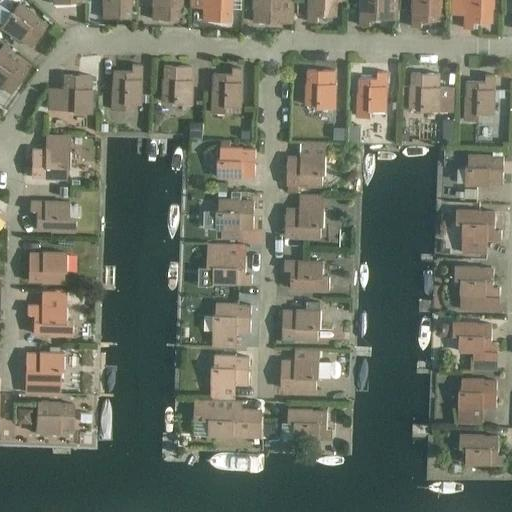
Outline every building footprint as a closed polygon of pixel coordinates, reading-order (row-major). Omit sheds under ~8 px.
[(103,4),(102,17),(119,18),(119,5),(120,5),(120,0),(85,0),(85,3),(101,4),(103,4)] [(151,0),(152,5),(153,5),(152,19),(180,19),(180,6),(182,6),(181,0),(151,0)] [(190,0),(190,10),(203,11),(202,20),(230,21),(230,8),(232,8),(231,0),(190,0)] [(279,7),(291,7),(291,0),(253,0),(253,8),(255,8),(254,22),(278,22),(279,7)] [(309,0),(308,21),(318,22),(318,15),(336,16),(337,4),(345,4),(345,0),(309,0)] [(360,0),(360,25),(370,25),(370,19),(397,19),(397,0),(360,0)] [(412,0),(412,26),(422,27),(422,20),(441,20),(441,6),(442,6),(441,0),(412,0)] [(465,0),(465,15),(465,28),(474,28),(475,22),(493,22),(493,8),(494,8),(494,0),(465,0)] [(10,11),(0,24),(0,26),(20,40),(20,39),(31,46),(47,24),(36,16),(37,15),(18,2),(12,12),(10,11)] [(0,85),(11,93),(27,70),(16,63),(16,62),(0,50),(0,85)] [(112,84),(111,109),(124,109),(125,103),(140,103),(141,64),(131,64),(131,71),(113,70),(112,84)] [(162,78),(161,100),(173,101),(173,103),(191,104),(192,79),(191,79),(191,66),(163,65),(163,78),(162,78)] [(212,87),(211,112),(224,112),(225,106),(240,106),(241,67),(231,67),(231,74),(213,73),(212,87)] [(306,82),(306,105),(317,105),(317,108),(336,108),(336,83),(335,83),(336,70),(308,69),(307,83),(306,82)] [(358,78),(357,117),(371,117),(371,110),(386,111),(387,72),(378,71),(378,78),(358,78)] [(410,86),(410,108),(421,108),(421,111),(453,112),(454,92),(440,91),(440,87),(439,86),(440,73),(412,72),(412,86),(410,86)] [(91,112),(92,88),(90,88),(90,85),(91,77),(91,74),(63,74),(63,87),(62,87),(62,88),(61,109),(73,109),(72,112),(91,112)] [(467,81),(466,120),(480,120),(480,114),(495,114),(496,75),(486,75),(486,81),(467,81)] [(497,89),(496,97),(505,98),(505,90),(497,89)] [(203,124),(189,123),(189,138),(202,139),(203,124)] [(345,128),(334,127),(334,140),(345,140),(345,128)] [(241,132),(241,140),(251,140),(251,132),(241,132)] [(287,184),(288,184),(288,193),(300,193),(300,185),(322,186),(323,174),(325,174),(326,156),(325,156),(325,143),(301,142),(301,155),(301,156),(288,156),(287,184)] [(218,158),(217,177),(242,177),(242,176),(255,177),(256,149),(243,149),(243,147),(221,147),(220,158),(218,158)] [(70,149),(45,149),(32,148),(31,176),(44,176),(44,178),(66,178),(67,167),(69,167),(70,149)] [(466,166),(465,184),(490,185),(490,184),(503,184),(504,157),(491,156),(491,155),(468,154),(468,166),(466,166)] [(228,191),(228,182),(217,182),(217,191),(228,191)] [(216,210),(216,229),(240,229),(240,228),(254,229),(254,201),(241,201),(241,199),(231,199),(219,199),(219,210),(216,210)] [(286,208),(285,236),(299,236),(299,237),(321,238),(321,226),(324,226),(324,200),(301,199),(301,207),(299,207),(299,208),(286,208)] [(30,200),(30,210),(36,210),(36,229),(50,229),(50,230),(75,230),(75,217),(69,217),(69,202),(30,200)] [(457,210),(456,224),(463,224),(462,256),(487,257),(487,240),(501,240),(502,230),(495,230),(496,212),(481,211),(457,210)] [(58,246),(73,247),(73,239),(58,238),(58,246)] [(207,247),(207,267),(213,268),(213,283),(252,284),(252,274),(246,274),(246,256),(246,249),(207,247)] [(29,252),(28,280),(41,280),(41,282),(63,282),(63,271),(66,271),(66,252),(42,252),(42,253),(29,252)] [(285,260),(284,270),(291,270),(290,288),(305,289),(329,290),(329,277),(323,276),(323,262),(285,260)] [(456,266),(455,280),(462,280),(461,295),(461,312),(499,314),(500,287),(494,287),(494,268),(480,268),(480,267),(456,266)] [(67,302),(77,303),(77,294),(67,294),(67,302)] [(225,333),(236,333),(237,333),(237,332),(250,333),(251,305),(238,305),(238,303),(216,303),(216,314),(213,314),(213,333),(212,348),(225,348),(225,333)] [(27,314),(33,314),(33,333),(47,333),(47,334),(72,334),(72,321),(66,321),(66,305),(40,305),(27,304),(27,314)] [(283,310),(282,338),(295,338),(295,339),(318,340),(318,328),(320,328),(321,310),(296,309),(296,310),(283,310)] [(453,322),(453,336),(459,336),(459,351),(474,352),(473,371),(497,372),(498,343),(492,343),(492,324),(478,324),(478,323),(453,322)] [(25,382),(60,383),(60,382),(61,371),(63,371),(64,352),(39,351),(39,353),(26,352),(25,380),(25,382)] [(282,360),(281,388),(294,388),(294,389),(316,390),(316,378),(319,378),(320,354),(295,354),(295,359),(295,360),(282,360)] [(249,385),(250,357),(236,357),(237,355),(214,355),(214,366),(212,366),(211,385),(211,387),(234,387),(234,385),(236,385),(236,384),(249,385)] [(459,390),(459,408),(460,408),(459,426),(483,427),(483,408),(496,408),(497,381),(484,380),(484,379),(462,378),(461,390),(459,390)] [(36,413),(35,431),(60,432),(60,431),(73,431),(74,404),(61,403),(61,402),(39,401),(38,413),(36,413)] [(194,423),(209,424),(208,439),(260,441),(261,416),(242,416),(242,405),(195,404),(194,423)] [(288,409),(288,419),(295,419),(294,438),(309,439),(334,440),(335,426),(328,426),(328,410),(288,409)] [(90,412),(80,412),(80,421),(90,421),(90,412)] [(277,424),(264,424),(264,437),(277,437),(277,424)] [(460,434),(460,448),(466,448),(466,463),(505,465),(505,455),(498,455),(499,436),(485,436),(485,435),(460,434)]
